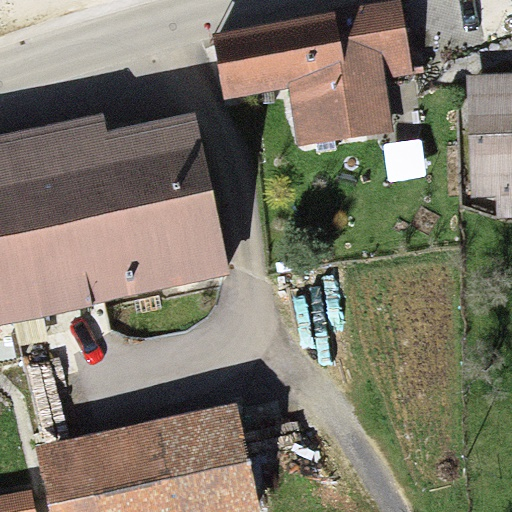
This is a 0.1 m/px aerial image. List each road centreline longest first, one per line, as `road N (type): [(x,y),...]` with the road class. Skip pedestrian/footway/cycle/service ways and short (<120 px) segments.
road 1 (track): [(437,511),(434,455),(388,393),(294,354),(245,346),(235,209),(133,32)]
road 2 (secondary): [(244,0),(0,76)]
